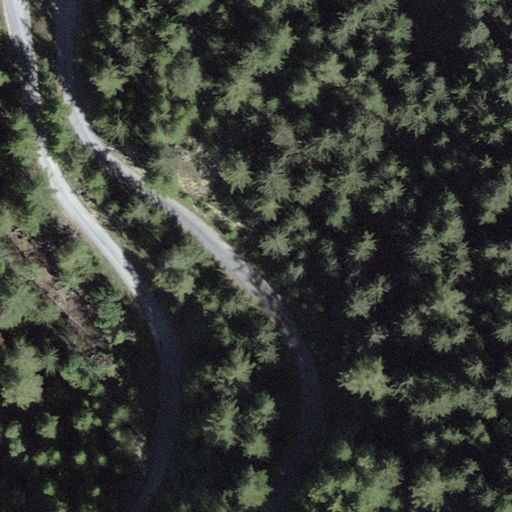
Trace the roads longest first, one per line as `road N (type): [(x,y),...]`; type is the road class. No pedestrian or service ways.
road 1 (unclassified): [(64,0),(68,87),(93,149),(225,255),(271,303),(299,355),(309,413),(266,511)]
road 2 (unclassified): [(127,511),(164,430),(165,348),(143,297),(57,185),(38,129),(16,0)]
